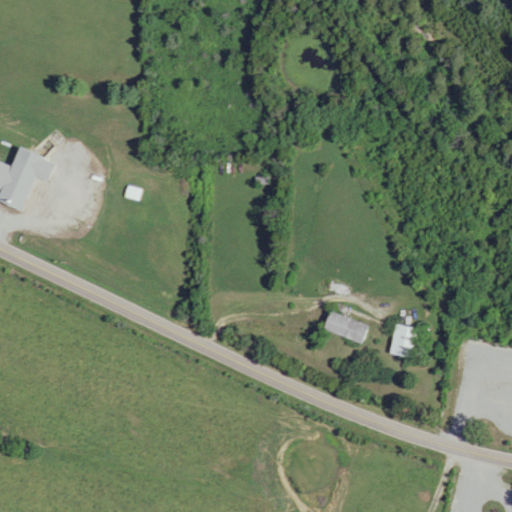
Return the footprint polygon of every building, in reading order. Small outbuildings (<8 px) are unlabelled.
[(43,177),(56,182),(65,161),(27,145),(19,166),(0,158),(0,187),(6,190),(1,200),(29,211),(43,177)] [(265,185),(265,177),(251,177),(251,185),(265,185)] [(315,329),(359,345),(366,326),(322,310),(315,329)] [(416,328),(388,324),(384,356),(412,359),(416,328)] [(511,427),(511,382),(486,383),(486,428),(511,427)]
